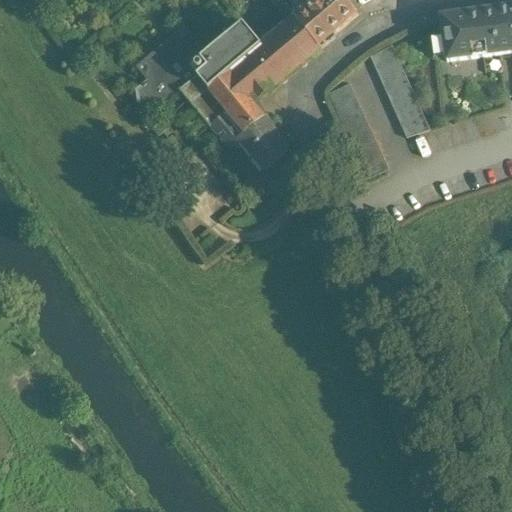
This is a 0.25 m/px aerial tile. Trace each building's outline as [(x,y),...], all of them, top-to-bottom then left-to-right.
[(343,0),(297,0),(301,4),(289,14),(294,20),(321,51),(335,40),(333,38),(358,16),(343,0)] [(511,10),(442,20),(448,63),(511,54),(511,10)] [(281,30),(243,25),(206,57),(191,70),(209,92),(231,74),(257,105),(258,104),(321,51),(294,20),(281,30)] [(209,92),(191,70),(206,57),(184,29),(137,69),(148,83),(137,92),(139,103),(145,111),(156,115),(182,94),(210,129),(227,115),(228,114),(209,92)] [(392,52),(370,62),(407,143),(430,133),(392,52)] [(231,74),(209,92),(228,114),(227,115),(245,136),(266,119),(258,104),(257,105),(231,74)] [(350,89),(328,99),(358,164),(380,154),(350,89)] [(227,115),(210,129),(230,152),(241,143),(247,138),(245,136),(227,115)] [(288,156),(266,119),(245,136),(247,138),(241,143),(266,173),(288,156)]
